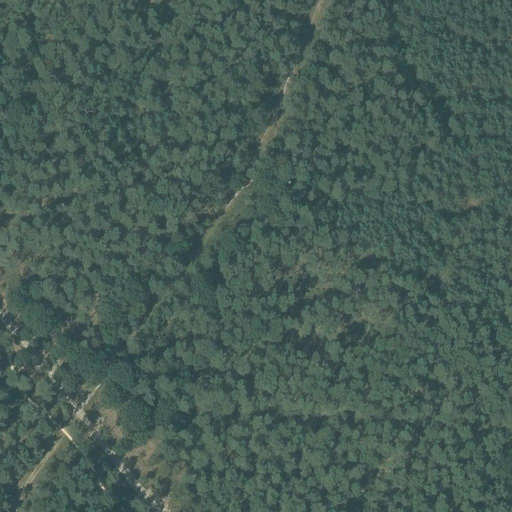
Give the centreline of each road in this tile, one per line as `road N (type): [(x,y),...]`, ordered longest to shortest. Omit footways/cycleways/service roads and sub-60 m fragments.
road 1 (track): [(16,511),(43,462),(227,220),(324,0)]
road 2 (track): [(0,316),(162,511)]
